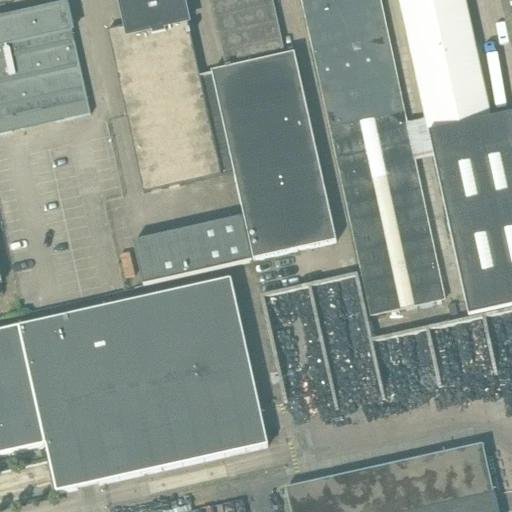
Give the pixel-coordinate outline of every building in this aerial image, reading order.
[(110,0),(117,27),(99,31),(135,194),(213,177),(173,0),(110,0)] [(244,220),(253,262),(336,243),(294,55),(284,57),(271,0),(210,0),(211,1),(210,1),(225,70),(210,73),(244,220)] [(301,0),(371,317),(444,301),(379,0),(301,0)] [(511,115),(489,121),(462,0),(399,0),(468,319),(511,308),(511,115)] [(511,0),(501,0),(511,50),(511,0)] [(0,136),(13,133),(12,127),(55,118),(56,124),(90,116),(66,7),(4,21),(0,13),(0,136)] [(253,262),(244,220),(135,244),(144,288),(253,264),(253,262)] [(58,495),(267,448),(268,448),(268,447),(231,282),(231,281),(230,281),(0,331),(0,457),(45,448),(56,494),(56,495),(58,495)] [(497,511),(483,446),(286,490),(290,511),(497,511)]
